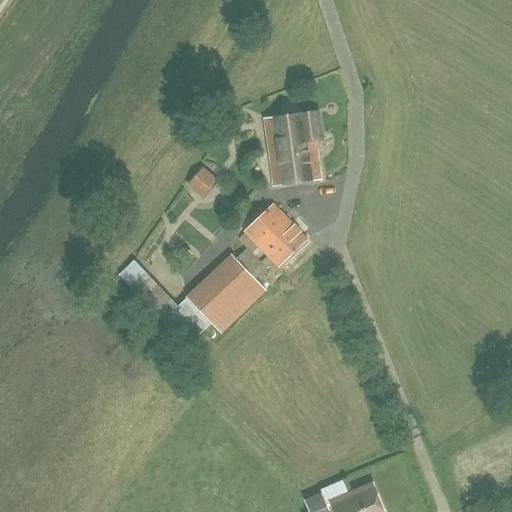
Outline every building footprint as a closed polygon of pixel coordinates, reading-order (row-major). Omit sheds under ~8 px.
[(273,185),(320,179),(315,142),(321,141),(318,113),(265,121),(273,185)] [(214,178),(201,167),(186,185),(199,196),(214,178)] [(279,267),(308,239),(273,203),(244,231),(279,267)] [(191,252),(185,246),(177,254),(184,260),(191,252)] [(184,304),(142,259),(128,272),(196,347),(221,324),(230,335),(278,291),(242,252),(184,304)] [(335,511),(384,511),(373,484),(331,502),(335,511)] [(311,511),(320,511),(328,508),(321,491),(306,498),(311,511)]
